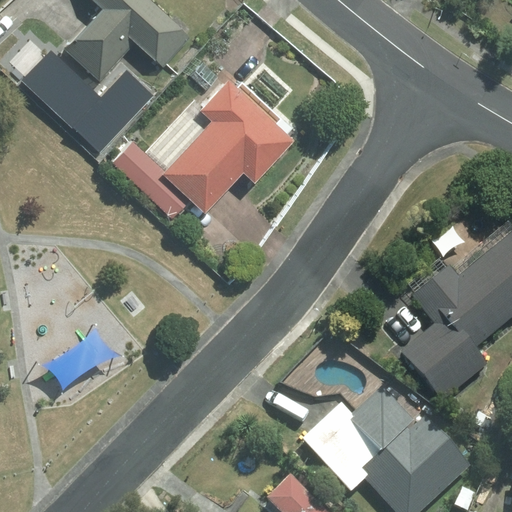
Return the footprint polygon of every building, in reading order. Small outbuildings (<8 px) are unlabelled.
[(78,0),(89,9),(54,48),(93,83),(125,48),(142,64),(146,60),(156,70),(182,41),(135,0),(78,0)] [(279,142),(212,82),(184,113),(196,123),(153,171),(122,143),(103,164),(164,219),(178,204),(190,216),(227,175),(239,185),(279,142)] [(426,328),(393,356),(434,406),(480,369),(467,353),(511,316),(511,233),(510,231),(449,281),(440,270),(403,300),(426,328)] [(333,408),(293,444),(342,496),(357,483),(384,511),(416,511),(462,470),(420,425),(416,421),(373,461),(370,458),(406,425),(375,391),(344,420),(333,408)] [(312,511),(279,480),(254,505),(261,511),(312,511)]
